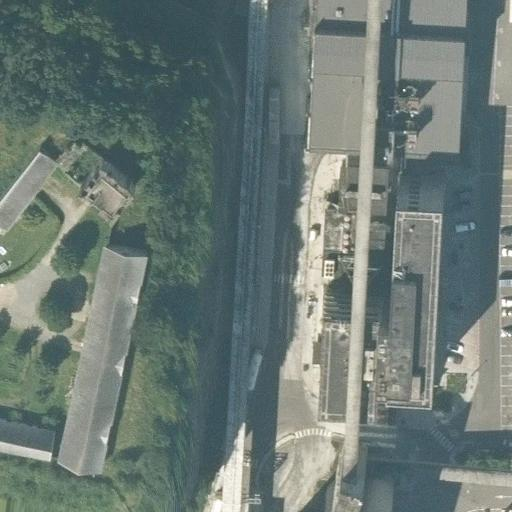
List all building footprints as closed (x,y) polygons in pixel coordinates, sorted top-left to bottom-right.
[(311,0),(311,21),(317,22),(310,138),(459,146),(462,59),(466,0),(311,0)] [(92,188),(98,193),(95,196),(104,204),(105,202),(114,210),(138,181),(105,154),(85,138),(64,165),(83,181),(92,188)] [(0,229),(6,234),(59,162),(40,146),(24,167),(0,197),(0,454),(49,464),(50,458),(55,431),(0,420),(0,229)] [(324,271),(327,271),(327,272),(382,275),(388,166),(342,163),(340,207),(326,207),(324,271)] [(394,293),(381,293),(348,291),(326,290),(321,390),(377,392),(379,361),(390,361),(389,369),(413,370),(434,371),(445,177),(400,174),(394,293)] [(107,244),(104,243),(58,460),(101,469),(147,252),(107,244)] [(387,511),(394,488),(394,485),(393,482),(391,479),(390,476),(387,474),(384,472),(381,471),(378,471),(375,471),(372,471),(369,472),(366,474),(364,476),(362,479),(360,482),(359,481),(363,465),(367,452),(368,450),(345,443),(336,475),(347,479),(346,480),(344,480),(340,480),(334,482),(329,486),(326,491),(325,494),(326,503),(322,511),(387,511)]
